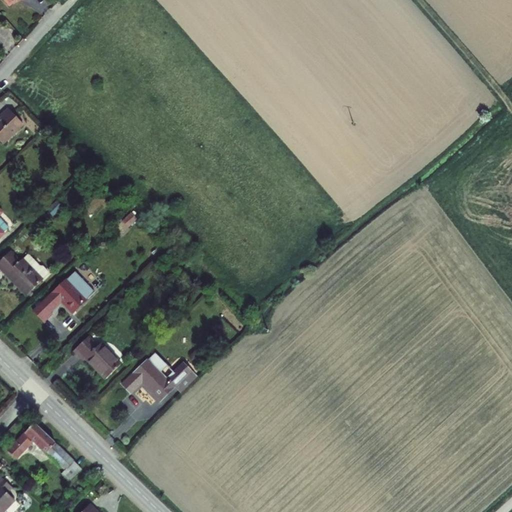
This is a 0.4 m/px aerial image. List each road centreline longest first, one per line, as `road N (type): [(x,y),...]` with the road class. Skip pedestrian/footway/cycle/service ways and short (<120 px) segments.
road 1 (secondary): [(159,511),(33,390)]
road 2 (track): [(511,117),(418,0)]
